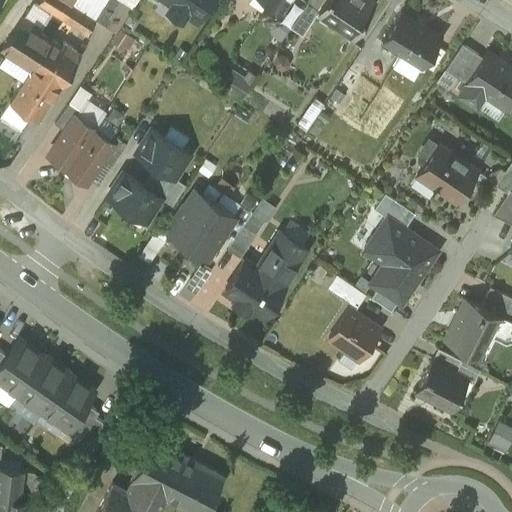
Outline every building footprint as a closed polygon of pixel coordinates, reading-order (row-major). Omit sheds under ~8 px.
[(67,0),(40,0),(38,4),(33,0),(23,16),(51,34),(63,18),(72,3),(67,0)] [(103,6),(93,0),(73,0),(72,3),(96,17),(103,6)] [(208,0),(168,0),(171,1),(168,6),(182,16),(185,11),(196,18),(208,0)] [(286,0),(283,6),(281,5),(274,16),(290,26),(307,0),(286,0)] [(323,0),(317,9),(318,9),(319,8),(353,31),(352,32),(353,33),(361,22),(362,22),(375,2),(371,0),(323,0)] [(96,17),(72,3),(63,18),(86,33),(96,17)] [(424,26),(400,11),(382,41),(422,66),(441,35),(425,25),(424,26)] [(23,16),(2,48),(31,66),(51,34),(23,16)] [(86,33),(63,18),(51,34),(80,52),(89,37),(85,34),(86,33)] [(51,34),(31,66),(40,72),(36,79),(40,81),(35,89),(21,80),(9,99),(37,118),(43,110),(42,109),(46,103),(47,103),(60,85),(80,53),(80,52),(51,34)] [(462,43),(445,69),(466,83),(467,81),(466,81),(482,57),(462,43)] [(510,66),(486,50),(482,57),(466,81),(467,81),(466,83),(459,94),(475,105),(476,104),(475,103),(483,92),(506,107),(507,106),(506,106),(511,97),(511,69),(509,68),(510,66)] [(397,99),(349,67),(324,103),(373,135),(397,99)] [(221,87),(239,98),(251,79),(232,68),(221,87)] [(68,101),(54,122),(64,129),(74,113),(76,114),(79,108),(68,101)] [(64,129),(48,151),(55,155),(60,154),(61,160),(60,162),(66,166),(67,166),(92,128),(93,128),(94,127),(76,114),(74,113),(64,129)] [(92,128),(67,166),(66,166),(65,167),(72,172),(74,170),(79,170),(80,175),(86,179),(102,157),(112,141),(111,140),(93,128),(92,128)] [(152,128),(137,150),(174,175),(189,153),(152,128)] [(126,142),(115,135),(111,140),(112,141),(102,157),(111,164),(126,142)] [(496,182),(437,142),(416,173),(417,174),(419,172),(434,182),(431,186),(434,188),(435,186),(455,199),(456,198),(455,197),(474,168),(495,184),(496,182)] [(496,182),(495,184),(507,192),(511,183),(511,159),(496,182)] [(124,171),(108,194),(145,219),(160,196),(124,171)] [(195,189),(185,204),(182,204),(175,214),(176,217),(167,230),(186,243),(214,202),(195,189)] [(511,189),(509,189),(492,213),(511,223),(511,189)] [(414,212),(384,191),(373,207),(386,216),(387,215),(404,227),(414,212)] [(274,204),(261,196),(252,210),(264,219),(274,204)] [(214,202),(186,243),(206,256),(214,243),(217,243),(224,233),(223,230),(234,215),(214,202)] [(252,210),(227,247),(240,256),(264,219),(252,210)] [(404,227),(387,215),(386,216),(364,248),(383,262),(370,281),(377,286),(397,299),(400,302),(436,249),(404,227)] [(280,230),(257,265),(282,282),(306,247),(280,230)] [(152,233),(139,253),(149,259),(162,240),(152,233)] [(257,265),(244,257),(224,287),(237,295),(233,301),(247,310),(250,305),(263,315),(284,283),(282,282),(257,265)] [(199,264),(186,284),(196,290),(209,271),(199,264)] [(365,292),(336,272),(326,285),(356,306),(365,292)] [(511,312),(511,296),(490,285),(483,299),(511,313),(511,312)] [(397,299),(377,286),(370,296),(390,309),(397,299)] [(511,319),(466,297),(445,339),(482,357),(483,355),(477,353),(488,331),(505,340),(511,338),(511,335),(511,319)] [(379,327),(348,306),(327,336),(359,357),(379,327)] [(68,371),(43,353),(42,353),(18,336),(6,353),(0,361),(0,379),(17,392),(18,391),(41,407),(41,408),(66,425),(67,426),(85,400),(93,388),(68,371)] [(461,359),(438,348),(432,360),(455,371),(461,359)] [(432,360),(430,359),(415,389),(451,408),(467,378),(455,371),(432,360)] [(98,410),(85,400),(67,426),(66,425),(63,429),(92,449),(106,422),(95,414),(98,410)] [(511,426),(496,419),(486,440),(504,448),(511,431),(511,426)] [(126,489),(112,481),(95,511),(158,511),(166,498),(192,511),(203,511),(224,474),(152,437),(130,480),(126,489)] [(0,465),(0,511),(33,511),(35,506),(32,503),(33,499),(17,498),(21,468),(0,465)] [(33,469),(21,468),(17,498),(33,499),(39,495),(40,495),(42,475),(33,469)]
